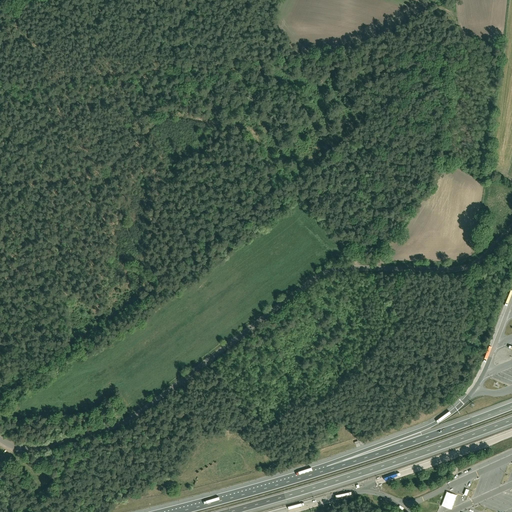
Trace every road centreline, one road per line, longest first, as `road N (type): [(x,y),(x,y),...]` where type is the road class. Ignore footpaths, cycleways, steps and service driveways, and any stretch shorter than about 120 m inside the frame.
road 1 (unclassified): [(0,439),(32,449),(91,434),(153,401),(318,275),(460,268),(511,227)]
road 2 (motorway): [(229,511),(511,419)]
road 3 (motorway): [(511,406),(327,469)]
road 4 (motorway): [(361,491),(511,432)]
road 5 (motorway): [(327,469),(177,511)]
